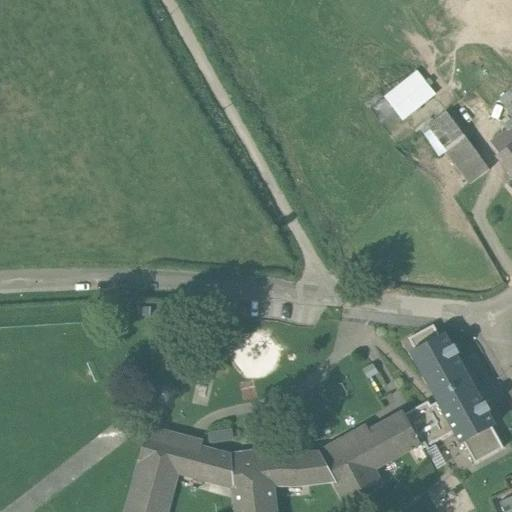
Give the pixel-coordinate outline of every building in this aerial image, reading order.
[(419,68),(386,96),(406,119),(439,92),(419,68)] [(511,92),(498,104),(511,122),(502,128),(507,135),(511,142),(511,92)] [(443,154),(448,151),(470,184),(492,169),(449,105),(422,123),(443,154)] [(511,142),(507,135),(493,145),(504,161),(511,155),(511,142)] [(439,337),(433,326),(408,339),(414,351),(409,353),(436,403),(430,407),(428,402),(402,416),(416,441),(421,451),(453,434),(460,446),(463,444),(475,464),(503,449),(491,428),(495,426),(487,413),(490,411),(485,403),(483,404),(456,356),(458,354),(454,346),(451,347),(444,334),(439,337)] [(401,414),(319,459),(317,456),(234,465),(234,462),(153,440),(154,436),(152,435),(131,511),(169,511),(181,470),(236,485),(239,511),(274,511),(272,484),(329,478),(344,505),(380,485),(369,466),(416,441),(402,416),(401,414)] [(511,511),(511,497),(499,504),(502,511),(511,511)]
